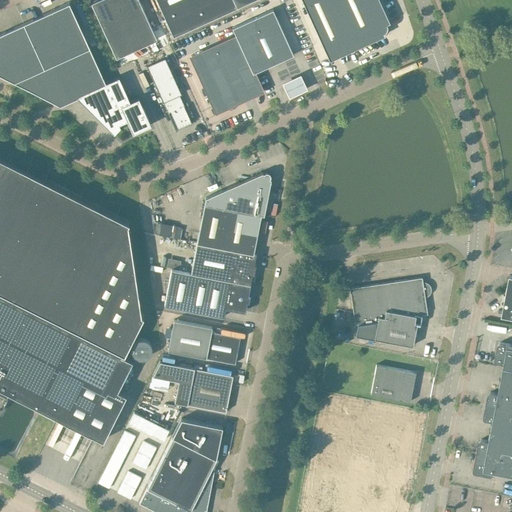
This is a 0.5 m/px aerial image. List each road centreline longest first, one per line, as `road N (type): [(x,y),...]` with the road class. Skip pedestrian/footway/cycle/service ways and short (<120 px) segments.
road 1 (unclassified): [(439,49),(161,173),(110,170),(0,116)]
road 2 (unclassified): [(235,511),(285,267),(477,232)]
road 3 (unclassified): [(425,511),(477,232)]
road 4 (unclassified): [(477,232),(472,152),(439,49)]
